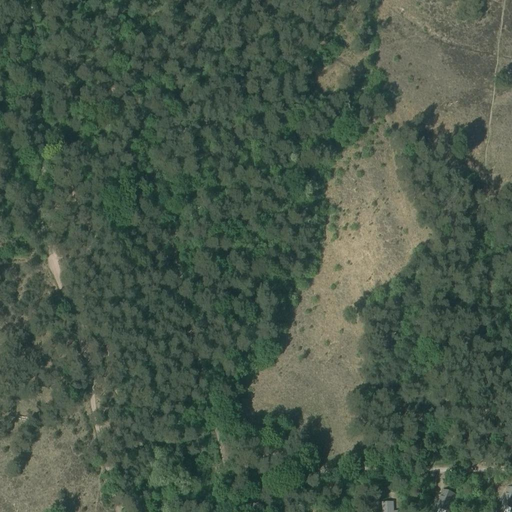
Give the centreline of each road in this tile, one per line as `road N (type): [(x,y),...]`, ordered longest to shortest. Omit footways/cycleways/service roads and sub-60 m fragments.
road 1 (track): [(233,511),(130,70),(125,0)]
road 2 (track): [(29,0),(50,261),(82,351),(117,511)]
